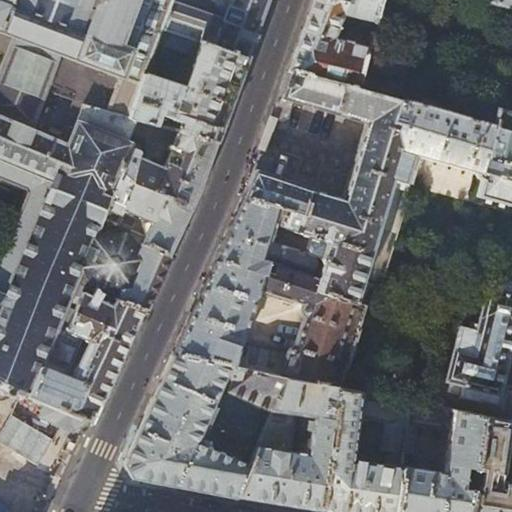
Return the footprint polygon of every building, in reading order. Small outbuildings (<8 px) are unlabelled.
[(0,0),(0,29),(11,34),(4,52),(0,61),(0,386),(14,392),(15,390),(34,398),(34,396),(45,369),(40,366),(81,267),(101,292),(120,289),(131,287),(143,259),(124,233),(93,238),(102,217),(132,143),(128,141),(78,120),(77,120),(68,142),(33,128),(47,89),(84,103),(83,104),(130,117),(145,73),(156,43),(161,28),(171,1),(171,0),(0,0)] [(259,28),(269,0),(211,0),(211,1),(214,2),(215,7),(218,10),(225,13),(223,19),(171,1),(161,28),(249,57),(259,28)] [(312,0),(294,51),(287,70),(347,87),(355,89),(379,0),(312,0)] [(249,57),(161,28),(156,43),(195,57),(184,86),(145,73),(130,117),(137,119),(158,125),(162,114),(182,122),(179,131),(217,142),(227,115),(233,100),(249,57)] [(0,29),(0,50),(4,52),(11,34),(0,29)] [(338,115),(347,87),(287,70),(269,123),(278,126),(279,123),(281,121),(284,119),(288,118),(293,101),(338,115)] [(404,103),(355,89),(347,87),(338,115),(364,123),(342,197),(317,189),(304,233),(322,239),(318,253),(320,256),(324,258),(317,279),(319,280),(316,291),(353,303),(391,179),(403,183),(411,155),(475,172),(475,174),(476,176),(477,177),(478,178),(480,179),(475,196),(511,204),(511,180),(481,172),(493,127),(492,127),(476,122),(404,103)] [(407,95),(404,103),(476,122),(478,115),(407,95)] [(137,119),(130,117),(83,104),(78,120),(128,141),(137,119)] [(511,114),(496,110),(492,127),(493,127),(481,172),(511,180),(511,114)] [(209,164),(217,142),(179,131),(178,130),(163,167),(148,161),(148,160),(139,156),(141,148),(140,146),(132,143),(102,217),(146,237),(143,243),(169,256),(192,205),(200,188),(209,164)] [(262,143),(243,196),(275,205),(270,223),(304,233),(317,189),(269,174),(274,159),(271,154),(271,150),(271,146),(262,143)] [(265,240),(270,223),(275,205),(243,196),(222,242),(218,251),(182,331),(172,353),(230,367),(233,357),(255,289),(264,263),(259,262),(265,240)] [(146,237),(102,217),(93,238),(124,233),(143,259),(131,287),(120,289),(117,297),(145,308),(155,286),(156,283),(169,256),(143,243),(146,237)] [(511,227),(499,277),(511,280),(511,227)] [(259,262),(264,263),(310,277),(315,262),(311,255),(265,240),(259,262)] [(317,279),(310,277),(264,263),(255,289),(302,305),(301,311),(301,312),(301,313),(301,315),(302,315),(302,316),(303,316),(304,317),(294,348),(291,347),(287,349),(285,355),(247,346),(244,359),(233,357),(230,367),(285,377),(335,387),(337,388),(344,367),(345,367),(350,354),(353,343),(357,330),(356,330),(363,305),(353,303),(316,291),(319,280),(317,279)] [(40,366),(45,369),(34,396),(45,401),(88,419),(92,421),(94,418),(109,385),(116,369),(145,308),(117,297),(120,289),(101,292),(81,267),(40,366)] [(511,280),(499,277),(485,291),(477,324),(470,323),(469,329),(459,327),(445,382),(451,383),(449,393),(461,396),(461,398),(480,402),(481,401),(497,405),(511,341),(511,280)] [(401,317),(437,328),(440,319),(404,308),(401,317)] [(285,377),(230,367),(172,353),(141,421),(122,462),(130,476),(166,483),(234,497),(247,466),(194,443),(218,387),(271,410),(285,377)] [(335,387),(285,377),(271,410),(247,466),(234,497),(269,502),(318,509),(335,387)] [(409,402),(404,401),(337,388),(335,387),(318,509),(341,511),(394,511),(400,467),(402,454),(407,420),(409,402)] [(86,421),(88,419),(45,401),(37,417),(73,432),(74,429),(84,423),(86,421)] [(426,405),(409,402),(407,420),(402,454),(411,455),(415,425),(424,427),(423,431),(429,431),(430,427),(449,431),(443,473),(400,467),(394,511),(466,511),(480,416),(426,405)] [(0,443),(41,464),(54,438),(10,415),(0,434),(0,443)] [(508,421),(480,416),(466,511),(511,511),(511,483),(499,481),(508,421)] [(0,511),(17,511),(23,494),(0,486),(0,511)]
